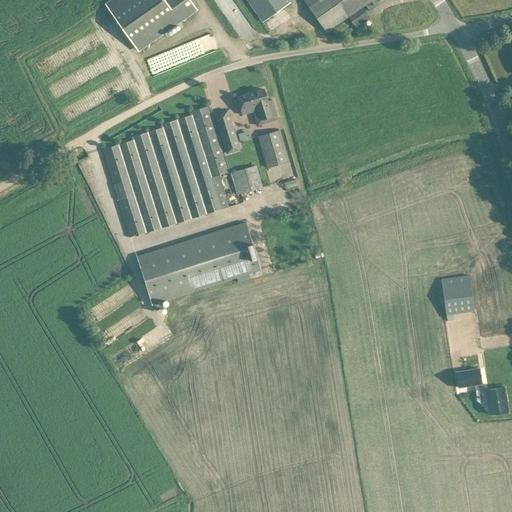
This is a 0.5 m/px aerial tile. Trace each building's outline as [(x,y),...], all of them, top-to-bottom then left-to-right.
[(197,11),(189,0),(109,0),(105,3),(139,51),(197,11)] [(209,0),(231,37),(245,29),(227,0),(209,0)] [(289,3),(287,0),(245,0),(260,22),(289,3)] [(378,5),(377,3),(380,0),(303,0),(326,32),(349,17),(356,27),(370,18),(362,7),(365,5),(370,11),(378,5)] [(37,72),(99,48),(93,31),(49,48),(51,55),(33,62),(37,72)] [(207,35),(140,57),(145,73),(212,51),(207,35)] [(42,85),(50,101),(77,89),(69,73),(42,85)] [(263,89),(237,97),(241,113),(242,112),(242,115),(253,111),(258,125),(278,119),(272,99),(267,101),(263,89)] [(80,95),(54,109),(62,125),(89,111),(80,95)] [(229,172),(208,106),(191,112),(192,114),(162,124),(163,127),(133,136),(134,139),(103,149),(131,237),(230,206),(220,175),(229,172)] [(215,114),(227,153),(240,149),(228,110),(215,114)] [(280,130),(258,137),(267,167),(289,161),(280,130)] [(256,166),(230,173),(237,194),(262,187),(256,166)] [(289,179),(278,181),(279,189),(290,187),(289,179)] [(137,257),(152,304),(153,304),(161,301),(236,277),(249,273),(261,270),(246,222),(137,257)] [(250,278),(249,273),(236,277),(238,282),(250,278)] [(469,275),(441,279),(446,314),(474,310),(469,275)] [(163,308),(161,301),(153,304),(155,311),(163,308)] [(111,356),(112,363),(124,361),(122,354),(111,356)] [(480,368),(456,372),(458,387),(475,385),(477,400),(482,405),(487,404),(488,415),(495,414),(497,415),(502,414),(503,412),(508,411),(504,387),(482,390),(481,384),(482,384),(480,368)]
